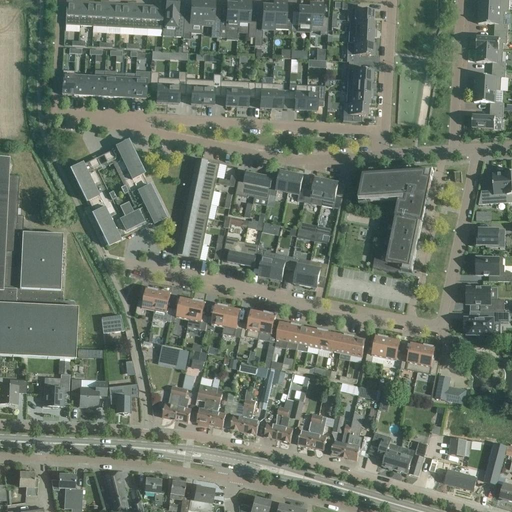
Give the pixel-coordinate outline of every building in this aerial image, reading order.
[(173,38),(183,39),(184,17),(177,16),(178,0),(166,0),(165,28),(174,29),(173,38)] [(201,35),(202,0),(202,3),(192,3),(191,19),(184,19),(183,34),(201,35)] [(202,0),(201,35),(202,27),(211,28),(211,38),(219,39),(220,13),(214,13),(214,0),(202,0)] [(237,33),(239,0),(238,5),(228,5),(227,21),(220,21),(221,13),(220,13),(219,39),(226,39),(227,33),(237,33)] [(239,0),(237,33),(238,33),(238,24),(249,24),(248,39),(255,39),(255,31),(256,23),(249,23),(250,1),(239,0)] [(479,12),(500,13),(505,13),(509,13),(509,0),(479,0),(479,12)] [(263,6),(262,30),(273,30),(275,2),(274,2),(274,7),(263,6)] [(286,3),(275,2),(273,30),(291,31),(292,26),(292,15),(285,15),(286,3)] [(65,26),(79,27),(81,3),(74,3),(74,4),(66,4),(65,26)] [(81,3),(79,27),(93,28),(94,5),(87,5),(87,4),(81,3)] [(94,5),(93,28),(106,28),(108,5),(101,4),(101,6),(94,5)] [(298,32),(309,32),(311,4),(310,4),(310,9),(299,8),(298,32)] [(321,28),(322,5),(311,4),(309,32),(310,32),(310,27),(321,28)] [(350,22),(374,23),(372,23),(373,12),(357,11),(357,5),(342,4),(342,11),(348,11),(347,22),(350,22)] [(106,28),(120,29),(121,7),(114,6),(114,5),(108,5),(106,28)] [(120,29),(134,30),(135,6),(128,6),(128,7),(121,7),(120,29)] [(134,30),(148,30),(149,8),(141,8),(141,6),(135,6),(134,30)] [(148,30),(161,31),(162,8),(155,7),(155,9),(149,8),(148,30)] [(508,26),(504,26),(505,13),(500,13),(479,12),(478,25),(495,26),(494,33),(508,33),(508,26)] [(349,33),(375,35),(375,30),(374,30),(374,23),(350,22),(349,33)] [(348,44),(373,45),(373,39),(375,39),(375,35),(349,33),(348,44)] [(494,33),(494,39),(477,38),(476,50),(503,52),(503,45),(507,45),(508,39),(508,33),(494,33)] [(374,51),(374,46),(373,45),(348,44),(347,44),(347,56),(354,56),(354,63),(358,64),(359,57),(374,57),(374,51)] [(317,50),(316,61),(325,62),(326,50),(317,50)] [(477,51),(476,64),(493,65),(492,71),(506,72),(506,65),(504,64),(502,64),(503,52),(476,50),(476,51),(477,51)] [(373,78),(373,72),(358,71),(358,64),(354,63),(354,71),(348,70),(347,82),(371,84),(372,84),(373,78)] [(492,78),(475,77),(475,90),(500,92),(501,79),(506,79),(506,72),(492,71),(492,78)] [(63,72),(62,96),(73,97),(74,73),(63,72)] [(83,97),(84,78),(74,78),(75,73),(74,73),(73,97),(83,97)] [(104,98),(104,79),(105,73),(95,73),(94,79),(93,98),(104,98)] [(104,79),(104,98),(114,99),(115,80),(115,76),(115,74),(105,73),(104,79)] [(135,81),(134,100),(145,100),(146,89),(150,89),(150,85),(151,74),(135,73),(135,81)] [(150,89),(150,94),(157,94),(156,104),(167,105),(168,80),(157,79),(158,74),(151,74),(150,85),(150,89)] [(168,80),(167,105),(178,105),(179,96),(185,96),(186,81),(186,74),(179,74),(178,80),(168,80)] [(115,80),(114,99),(124,99),(125,80),(125,76),(115,76),(115,80)] [(203,82),(202,107),(213,107),(213,97),(220,97),(220,82),(221,77),(213,77),(213,82),(203,82)] [(83,97),(93,98),(94,79),(84,78),(83,97)] [(124,99),(134,100),(135,81),(125,80),(124,99)] [(186,81),(185,96),(191,96),(191,106),(202,107),(203,82),(186,81)] [(225,108),(236,108),(238,83),(220,82),(220,97),(226,98),(225,108)] [(347,82),(347,93),(372,94),(372,90),(370,90),(371,84),(347,82)] [(238,83),(236,108),(247,109),(248,99),(254,99),(255,84),(249,84),(238,83)] [(272,85),(255,84),(254,99),(260,100),(260,110),(271,110),(271,100),(272,85)] [(289,101),(289,92),(283,92),(283,86),(272,85),(271,100),(271,110),(282,111),(282,101),(289,101)] [(305,112),(307,87),(289,86),(289,92),(289,101),(295,101),(294,111),(305,112)] [(325,88),(307,87),(305,112),(316,113),(317,103),(324,103),(325,88)] [(490,111),(504,112),(504,109),(504,104),(502,104),(503,92),(500,92),(475,90),(474,104),(491,104),(490,111)] [(347,93),(346,104),(370,106),(370,99),(371,99),(372,94),(347,93)] [(362,117),(367,117),(368,106),(370,106),(346,104),(344,104),(343,123),(361,124),(362,117)] [(473,117),(472,129),(493,130),(495,130),(502,131),(503,120),(504,120),(504,112),(490,111),(490,118),(473,117)] [(119,214),(113,202),(116,200),(113,193),(109,195),(98,172),(102,170),(97,159),(84,165),(83,164),(71,170),(87,203),(88,202),(94,214),(93,215),(109,247),(121,241),(120,240),(133,234),(132,231),(138,227),(139,230),(152,224),(153,226),(165,220),(149,187),(148,187),(142,176),(144,175),(128,142),(115,148),(116,150),(103,156),(109,167),(113,165),(124,188),(120,190),(124,196),(127,194),(133,207),(119,214)] [(0,357),(75,361),(76,348),(78,309),(75,309),(75,303),(63,302),(63,292),(60,292),(62,253),(63,236),(23,234),(23,217),(18,217),(19,178),(9,177),(10,159),(0,158),(0,357)] [(217,179),(220,165),(198,160),(195,174),(217,179)] [(276,198),(277,192),(288,194),(292,174),(292,175),(281,172),(278,185),(272,184),(269,196),(276,198)] [(427,202),(433,172),(363,176),(358,201),(359,201),(360,205),(359,205),(359,206),(368,205),(368,204),(399,202),(388,252),(377,250),(373,270),(398,275),(399,271),(412,274),(426,208),(427,202)] [(462,173),(454,173),(454,174),(455,174),(455,175),(455,182),(455,183),(462,182),(462,183),(462,173)] [(192,188),(214,192),(217,179),(195,174),(192,188)] [(248,197),(252,198),(257,176),(246,174),(244,183),(238,182),(235,196),(248,199),(248,197)] [(299,196),(298,202),(304,204),(307,191),(301,190),(303,177),(292,175),(292,174),(288,194),(299,196)] [(506,174),(505,174),(493,175),(494,192),(481,192),(479,206),(508,204),(506,174)] [(257,176),(252,198),(255,198),(253,205),(266,207),(267,201),(268,201),(269,196),(272,184),(273,179),(257,176)] [(307,191),(304,204),(311,205),(322,207),(327,182),(316,180),(313,192),(307,191)] [(327,182),(322,207),(340,211),(342,198),(336,197),(338,184),(327,182)] [(211,206),(214,192),(192,188),(189,202),(211,206)] [(209,220),(211,206),(189,202),(186,215),(209,220)] [(206,234),(209,220),(186,215),(184,229),(206,234)] [(280,236),(282,226),(265,224),(264,234),(280,236)] [(300,224),(299,231),(306,233),(308,233),(310,226),(300,224)] [(318,228),(316,235),(324,236),(325,237),(326,230),(318,228)] [(203,247),(206,234),(184,229),(181,243),(203,247)] [(297,238),(305,240),(306,233),(299,231),(297,238)] [(499,242),(505,242),(505,231),(479,231),(479,237),(477,237),(477,239),(476,239),(476,244),(477,244),(477,247),(486,247),(486,248),(486,249),(492,249),(492,248),(492,247),(499,247),(499,242)] [(316,235),(315,242),(324,244),(324,242),(330,244),(331,238),(325,237),(324,236),(316,235)] [(239,242),(240,241),(227,238),(224,253),(230,254),(228,263),(238,265),(243,243),(239,242)] [(200,261),(203,247),(181,243),(178,256),(200,261)] [(258,252),(259,247),(243,243),(238,265),(254,269),(255,264),(258,252)] [(270,281),(276,255),(258,252),(255,264),(262,265),(259,278),(270,280),(270,281)] [(286,257),(276,255),(270,281),(271,281),(271,280),(282,283),(284,270),(291,271),(293,259),(286,257)] [(482,257),(475,257),(475,266),(477,266),(476,277),(484,277),(489,277),(498,277),(498,283),(511,283),(511,273),(499,274),(499,267),(503,267),(503,259),(482,259),(482,257)] [(297,260),(293,259),(291,271),(297,273),(294,285),(305,288),(311,262),(297,260)] [(326,279),(329,266),(311,262),(305,288),(306,288),(317,290),(319,277),(326,279)] [(491,301),(491,289),(467,288),(467,293),(466,293),(465,301),(467,301),(467,306),(480,306),(480,313),(504,313),(504,301),(491,301)] [(136,316),(153,320),(159,292),(147,290),(144,302),(139,301),(136,316)] [(159,292),(153,320),(171,323),(173,310),(168,309),(170,295),(159,292)] [(174,323),(175,318),(178,318),(178,319),(189,321),(193,302),(181,299),(179,311),(173,310),(171,323),(174,323)] [(207,322),(208,317),(203,316),(205,304),(193,302),(189,321),(188,328),(205,332),(207,324),(207,322)] [(207,322),(207,324),(213,325),(213,326),(224,328),(228,313),(228,309),(217,306),(214,318),(208,317),(207,322)] [(228,313),(224,328),(223,336),(240,339),(242,331),(244,324),(236,323),(238,311),(228,309),(228,313)] [(240,339),(247,340),(247,338),(258,341),(264,314),(252,312),(249,326),(244,324),(242,331),(240,339)] [(480,313),(480,320),(464,319),(464,329),(467,329),(467,336),(475,336),(475,337),(483,337),(483,336),(492,336),(493,322),(507,322),(507,313),(504,313),(480,313)] [(264,314),(258,341),(259,341),(276,344),(279,330),(273,329),(276,316),(264,314)] [(120,317),(101,319),(103,335),(124,332),(120,317)] [(286,350),(287,349),(291,326),(280,324),(279,330),(276,344),(275,348),(286,350)] [(291,326),(287,349),(297,351),(302,328),(291,326)] [(297,351),(308,353),(309,348),(313,330),(302,328),(297,351)] [(313,330),(309,348),(319,350),(323,332),(313,330)] [(323,332),(319,350),(330,352),(334,335),(323,332)] [(334,335),(330,352),(341,354),(344,337),(334,335)] [(344,337),(341,354),(351,356),(355,339),(344,337)] [(372,364),(374,357),(385,359),(389,340),(377,337),(374,349),(368,348),(365,363),(372,364)] [(355,339),(351,356),(362,359),(366,341),(355,339)] [(397,362),(397,361),(402,362),(404,355),(398,354),(400,342),(389,340),(385,359),(397,362)] [(402,362),(401,370),(418,373),(424,347),(412,344),(409,357),(404,355),(402,362)] [(193,345),(192,351),(201,353),(202,347),(193,345)] [(424,347),(418,373),(436,377),(439,362),(433,361),(436,349),(424,347)] [(163,349),(160,361),(177,365),(180,352),(163,349)] [(210,349),(208,356),(218,358),(220,351),(210,349)] [(78,351),(78,359),(88,359),(88,351),(78,351)] [(191,351),(189,360),(206,363),(207,355),(191,351)] [(177,369),(185,371),(189,354),(180,352),(177,365),(177,369)] [(238,362),(231,361),(229,369),(236,371),(238,362)] [(59,362),(59,375),(69,375),(70,363),(59,362)] [(258,368),(241,364),(240,372),(256,376),(258,368)] [(268,403),(269,398),(275,371),(268,370),(264,388),(262,397),(261,401),(268,403)] [(275,371),(272,383),(283,386),(286,374),(275,371)] [(70,376),(61,376),(60,389),(45,389),(44,398),(43,398),(43,407),(62,408),(63,394),(69,395),(70,376)] [(194,378),(186,376),(183,390),(176,422),(188,425),(191,411),(187,410),(189,400),(186,399),(188,391),(189,391),(192,389),(194,378)] [(199,414),(197,423),(198,424),(198,426),(205,428),(205,425),(210,426),(219,387),(221,377),(215,376),(212,388),(201,385),(197,401),(205,403),(204,411),(200,410),(199,414)] [(436,400),(464,405),(466,392),(448,389),(450,380),(440,378),(436,400)] [(27,382),(10,381),(10,387),(0,386),(0,405),(17,406),(18,395),(26,395),(27,382)] [(107,384),(107,383),(96,383),(95,390),(80,389),(81,382),(73,382),(72,397),(80,397),(80,401),(79,401),(78,409),(85,409),(85,408),(98,408),(98,396),(106,397),(107,384)] [(342,386),(326,382),(324,391),(340,396),(340,393),(342,386)] [(368,382),(366,389),(376,391),(377,384),(368,382)] [(342,386),(340,393),(358,397),(360,388),(342,385),(342,386)] [(390,385),(388,393),(396,395),(397,387),(390,385)] [(131,386),(109,389),(110,406),(116,406),(116,414),(122,415),(123,416),(127,417),(128,415),(130,415),(131,399),(131,386)] [(219,387),(210,426),(223,429),(225,419),(226,416),(224,415),(217,414),(217,412),(218,412),(224,389),(219,387)] [(176,422),(183,390),(173,388),(169,406),(166,405),(162,419),(176,422)] [(233,421),(231,431),(244,434),(246,422),(251,402),(251,398),(246,397),(244,408),(243,408),(241,417),(242,418),(242,419),(235,418),(234,417),(233,418),(233,421)] [(287,401),(285,409),(290,410),(293,411),(291,420),(299,422),(303,404),(296,402),(295,403),(287,401)] [(246,422),(244,434),(257,437),(259,427),(260,423),(251,421),(252,419),(253,419),(256,403),(251,402),(246,422)] [(277,441),(285,409),(279,408),(277,416),(277,427),(267,425),(264,438),(277,441)] [(290,410),(285,409),(277,441),(290,444),(293,431),(286,429),(286,427),(288,428),(290,419),(288,419),(290,410)] [(298,446),(311,449),(318,417),(313,415),(309,432),(310,432),(310,434),(301,433),(298,446)] [(354,415),(351,427),(344,459),(357,462),(359,452),(360,449),(351,447),(352,445),(353,445),(356,432),(361,433),(363,423),(364,418),(354,415)] [(318,417),(311,449),(324,452),(327,438),(323,437),(327,419),(323,418),(318,417)] [(345,419),(336,417),(332,432),(341,434),(345,419)] [(331,456),(344,459),(351,427),(346,426),(342,443),(343,443),(343,445),(334,443),(331,456)] [(370,451),(368,456),(384,461),(383,467),(388,469),(389,471),(392,472),(394,471),(395,471),(399,456),(388,452),(392,440),(383,437),(375,435),(373,440),(370,451)] [(466,442),(451,440),(449,455),(464,457),(465,455),(469,456),(470,452),(470,446),(466,446),(466,442)] [(399,456),(395,471),(396,471),(397,474),(400,475),(401,473),(418,478),(427,446),(420,444),(415,461),(402,457),(399,456)] [(479,472),(467,469),(465,476),(459,474),(461,469),(450,466),(450,465),(432,460),(430,460),(428,469),(448,474),(445,485),(474,493),(476,483),(477,479),(479,472)] [(126,493),(121,473),(103,477),(111,511),(116,511),(128,509),(124,493),(126,493)] [(35,474),(19,474),(19,488),(26,488),(25,496),(36,497),(37,480),(35,479),(35,474)] [(499,477),(490,474),(487,484),(496,487),(499,477)] [(53,491),(59,492),(59,490),(65,490),(64,501),(72,501),(71,511),(81,511),(82,495),(74,494),(74,490),(75,490),(75,476),(59,476),(59,481),(51,480),(53,491)] [(511,480),(506,479),(500,500),(511,502),(511,480)] [(162,481),(145,480),(144,493),(155,494),(154,501),(162,502),(163,495),(162,495),(160,495),(162,481)] [(186,485),(172,483),(169,500),(182,501),(180,511),(187,511),(189,503),(183,502),(186,485)] [(0,501),(7,502),(7,506),(11,506),(10,492),(6,492),(5,486),(0,485),(0,501)] [(194,502),(192,511),(195,511),(210,511),(211,511),(214,491),(204,490),(204,489),(198,487),(198,489),(196,488),(194,502)] [(267,511),(270,503),(255,498),(251,511),(267,511)]
